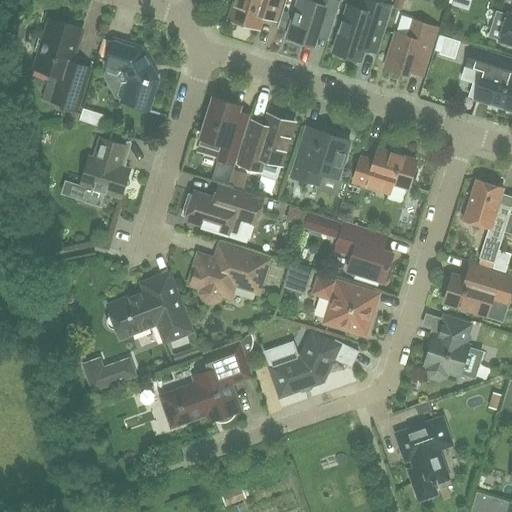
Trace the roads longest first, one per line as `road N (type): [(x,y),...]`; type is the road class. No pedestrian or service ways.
road 1 (residential): [(184,462),(383,386),(466,133)]
road 2 (residential): [(466,133),(205,53)]
road 3 (residential): [(142,260),(205,53)]
